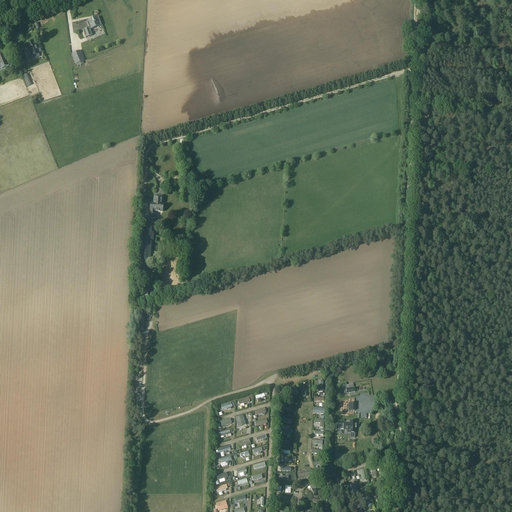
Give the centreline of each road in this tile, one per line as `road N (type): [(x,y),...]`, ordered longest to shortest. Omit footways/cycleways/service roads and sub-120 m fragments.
road 1 (track): [(146,333),(142,411),(150,421),(273,375),(402,345)]
road 2 (track): [(417,0),(404,300)]
road 3 (track): [(414,69),(154,144),(145,170)]
road 4 (track): [(394,511),(404,300)]
